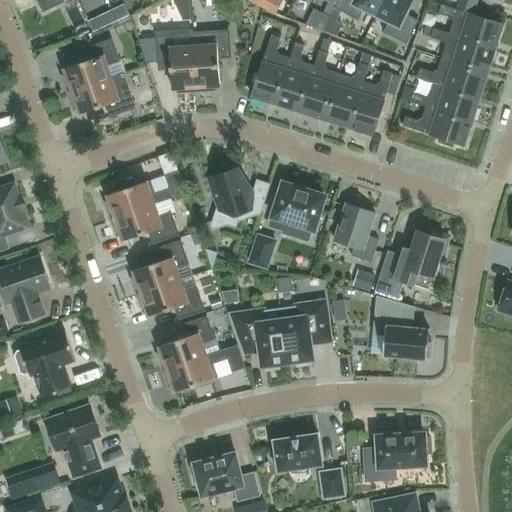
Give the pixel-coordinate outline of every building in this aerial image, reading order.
[(37,0),(43,12),(63,2),(62,0),(37,0)] [(283,0),(282,0),(248,0),(248,1),(276,15),(283,0)] [(308,0),(307,0),(301,13),(317,20),(323,7),(308,0)] [(363,10),(376,16),(383,0),(337,0),(335,5),(334,8),(358,20),(363,10)] [(412,0),(383,0),(376,16),(388,22),(383,33),(407,44),(418,21),(406,15),(412,0)] [(457,0),(455,9),(473,15),(478,0),(457,0)] [(452,22),(449,34),(448,35),(495,49),(502,25),(473,15),(455,9),(441,5),(438,14),(450,18),(452,22)] [(445,46),(441,59),(487,73),(495,49),(448,35),(449,34),(426,27),(423,35),(430,38),(442,42),(445,46)] [(207,46),(193,47),(196,93),(216,92),(216,91),(214,91),(214,86),(220,86),(218,59),(230,58),(228,32),(206,33),(207,46)] [(177,94),(196,93),(193,47),(180,48),(179,35),(157,36),(158,63),(170,62),(172,89),(178,88),(178,93),(177,93),(177,94)] [(251,97),(276,105),(296,43),(295,43),(290,59),(278,55),(276,50),(280,38),(271,35),(251,97)] [(60,75),(67,93),(110,79),(106,66),(119,61),(111,40),(86,49),(90,60),(65,69),(67,75),(62,76),(62,75),(60,75)] [(276,105),(300,113),(320,51),(319,51),(314,66),(302,63),(300,58),(304,46),(296,43),(276,105)] [(300,113),(324,120),(339,74),(326,70),(324,66),(328,53),(320,51),(300,113)] [(420,69),(418,78),(479,97),(487,73),(441,59),(437,71),(433,73),(420,69)] [(324,120),(348,128),(368,66),(359,63),(355,76),(351,78),(339,74),(324,120)] [(373,136),(386,93),(395,96),(400,78),(392,75),(392,74),(383,71),(379,83),(375,86),(363,82),(368,66),(348,128),(373,136)] [(67,93),(73,112),(74,112),(74,110),(78,109),(80,114),(106,106),(110,117),(134,108),(123,74),(110,79),(67,93)] [(133,99),(153,92),(147,76),(127,83),(133,99)] [(413,93),(410,102),(472,121),(479,97),(418,78),(417,78),(433,83),(429,95),(425,97),(413,93)] [(0,82),(0,105),(9,102),(1,82),(0,82)] [(464,146),(472,121),(410,102),(425,107),(422,119),(417,121),(405,117),(402,126),(464,146)] [(141,152),(146,170),(156,167),(151,150),(141,152)] [(110,220),(156,204),(185,194),(178,172),(164,176),(169,190),(155,194),(150,181),(108,195),(110,201),(105,203),(105,201),(103,202),(110,220)] [(230,172),(208,179),(218,208),(214,222),(236,229),(241,214),(251,210),(261,214),(270,185),(256,180),(253,190),(243,187),(239,175),(230,172)] [(5,237),(30,229),(23,210),(25,209),(21,199),(20,200),(14,184),(0,188),(0,252),(10,249),(5,237)] [(274,217),(271,226),(281,229),(284,220),(312,229),(312,230),(314,230),(314,229),(313,229),(323,198),(324,198),(324,197),(323,196),(323,197),(308,192),(309,191),(299,188),(299,189),(284,184),(283,184),(283,185),(273,216),(273,217),(274,217)] [(156,204),(110,220),(116,239),(117,238),(117,237),(121,235),(123,241),(149,232),(153,243),(177,235),(170,213),(160,216),(156,204)] [(371,263),(379,240),(367,236),(375,214),(346,204),(334,241),(354,247),(351,256),(371,263)] [(440,253),(444,254),(449,237),(433,232),(431,236),(418,232),(410,259),(398,255),(390,278),(413,285),(417,272),(432,277),(440,253)] [(257,234),(249,263),(268,269),(277,240),(257,234)] [(129,277),(135,296),(179,281),(175,268),(187,264),(180,242),(155,251),(159,262),(133,271),(135,277),(131,278),(130,277),(129,277)] [(35,294),(51,289),(40,257),(0,270),(0,288),(5,304),(12,302),(19,323),(44,314),(40,301),(38,301),(35,294)] [(375,276),(358,270),(353,287),(370,293),(375,276)] [(179,281),(135,296),(142,314),(143,314),(142,312),(147,311),(149,316),(174,308),(178,319),(203,311),(196,289),(183,294),(179,281)] [(402,289),(380,282),(376,295),(398,302),(402,289)] [(511,283),(508,282),(499,310),(511,314),(511,283)] [(384,356),(424,360),(427,330),(410,328),(412,309),(377,298),(374,334),(386,335),(384,356)] [(296,306),(282,308),(288,364),(296,363),(297,368),(310,366),(310,361),(313,361),(310,336),(329,333),(325,301),(296,305),(296,306)] [(347,320),(344,301),(332,302),(335,322),(347,320)] [(278,365),(288,364),(282,308),(263,311),(263,310),(231,315),(242,346),(259,343),(262,367),(265,366),(266,371),(279,370),(278,365)] [(155,353),(161,372),(205,357),(200,344),(213,339),(206,318),(181,327),(185,338),(159,347),(161,352),(156,354),(156,352),(155,353)] [(62,366),(75,362),(65,331),(20,347),(21,350),(16,351),(14,356),(20,374),(25,376),(29,375),(30,377),(34,376),(41,397),(71,387),(67,373),(65,374),(62,366)] [(237,346),(205,357),(161,372),(167,390),(169,389),(168,388),(173,386),(174,392),(217,378),(212,364),(227,359),(231,373),(244,368),(237,346)] [(76,377),(96,371),(94,362),(74,368),(76,377)] [(22,413),(17,397),(0,402),(0,418),(1,420),(22,413)] [(74,477),(100,468),(93,447),(91,448),(89,440),(100,436),(89,406),(46,421),(56,451),(64,449),(74,477)] [(318,434),(273,440),(278,473),(323,466),(318,434)] [(378,449),(364,450),(366,482),(396,480),(395,467),(426,465),(426,454),(431,454),(431,438),(425,439),(424,434),(377,437),(378,449)] [(190,467),(194,482),(198,481),(202,497),(234,488),(237,502),(260,496),(254,473),(241,476),(235,453),(193,464),(194,466),(190,467)] [(341,470),(320,473),(324,499),(345,496),(341,470)] [(19,497),(52,486),(46,471),(22,479),(23,483),(15,486),(19,497)] [(74,495),(78,506),(74,510),(72,511),(130,511),(131,511),(126,498),(122,499),(116,480),(74,495)] [(415,511),(412,495),(373,503),(374,511),(415,511)] [(7,511),(45,511),(40,497),(6,509),(7,511)] [(266,511),(264,502),(235,509),(235,511),(266,511)]
